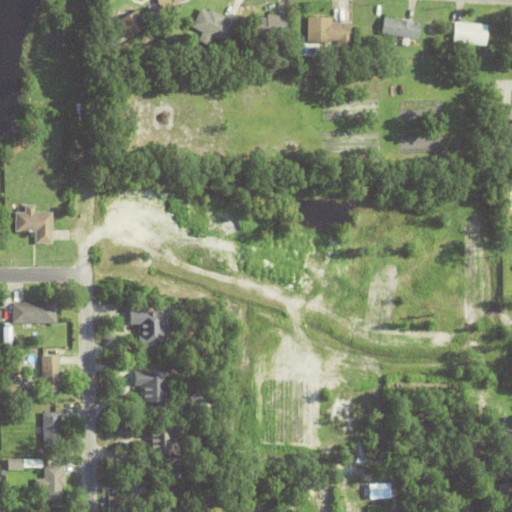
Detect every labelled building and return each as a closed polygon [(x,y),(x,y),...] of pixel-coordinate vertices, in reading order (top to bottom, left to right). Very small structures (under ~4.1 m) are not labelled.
[(148,5),(158,2),(157,0),(187,0),(151,13),(148,5)] [(209,9),(224,16),(223,19),(234,24),(224,44),(213,38),(209,46),(198,40),(202,32),(191,27),(201,7),(208,11),(209,9)] [(263,39),(263,36),(252,36),(253,16),(267,16),(267,14),(286,14),(285,39),(263,39)] [(331,42),(307,41),(307,16),(332,17),(332,23),(351,23),(350,49),(336,48),(336,40),(331,40),(331,42)] [(380,33),(383,16),(420,23),(417,39),(380,33)] [(145,32),(143,29),(129,36),(128,34),(123,37),(119,30),(143,18),(149,30),(145,32)] [(452,43),(454,21),(487,24),(485,45),(452,43)] [(511,137),(506,137),(506,123),(511,123),(511,118),(511,119),(493,119),(493,105),(511,105),(511,114),(511,137)] [(15,212),(25,212),(25,205),(34,205),(34,212),(52,212),(52,243),(36,243),(36,232),(15,232),(15,212)] [(12,302),(56,302),(56,324),(12,324),(12,302)] [(168,319),(169,336),(163,336),(163,346),(139,347),(138,336),(139,336),(139,324),(130,325),(129,311),(162,310),(163,319),(168,319)] [(3,346),(3,327),(12,327),(12,346),(3,346)] [(41,356),(59,356),(60,392),(42,393),(41,356)] [(145,409),(145,403),(141,403),(140,386),(134,386),(134,372),(167,372),(168,409),(145,409)] [(7,398),(7,384),(26,385),(25,398),(7,398)] [(43,449),(42,435),(35,435),(35,426),(42,426),(42,413),(60,413),(61,448),(43,449)] [(177,427),(177,452),(186,452),(186,467),(157,467),(156,451),(149,451),(148,430),(162,430),(162,426),(173,426),(174,427),(177,427)] [(22,469),(22,470),(7,470),(7,459),(41,460),(41,469),(22,469)] [(64,474),(64,487),(62,487),(62,501),(43,502),(43,489),(34,489),(34,480),(43,479),(43,466),(61,466),(61,474),(64,474)] [(389,498),(389,482),(367,483),(368,499),(389,498)] [(108,511),(107,497),(126,495),(127,511),(108,511)]
